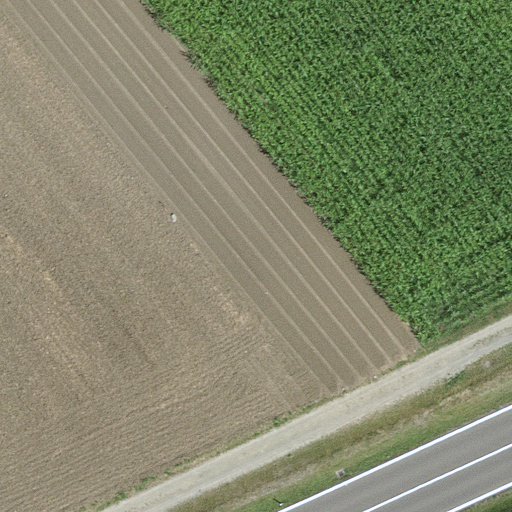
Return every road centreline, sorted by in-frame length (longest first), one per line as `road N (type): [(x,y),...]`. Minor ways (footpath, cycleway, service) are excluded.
road 1 (track): [(132,511),(511,329)]
road 2 (trunk): [(511,444),(366,511)]
